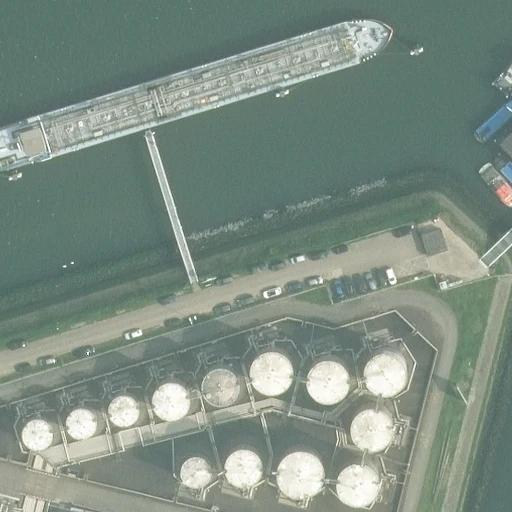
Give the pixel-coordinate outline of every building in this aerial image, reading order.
[(511,134),(499,148),(511,159),(511,134)] [(441,230),(421,236),(427,257),(447,251),(441,230)] [(292,363),(292,362),(290,355),(286,348),(280,343),(275,341),(271,340),(263,341),(260,343),(255,346),(253,348),(250,353),(248,358),(248,362),(249,370),(251,375),(253,377),(256,380),(261,383),(269,384),(272,384),(278,383),(285,379),(290,372),(291,367),(292,363)] [(405,363),(405,362),(404,355),(399,348),(393,343),(388,341),(385,340),(376,341),(373,343),(368,346),(366,349),(363,353),(362,358),(361,362),(362,370),(365,375),(367,377),(370,380),(374,383),(382,384),(388,384),(392,383),(398,379),(403,372),(404,368),(405,363)] [(347,369),(347,368),(346,360),(344,357),(341,353),(337,350),(334,348),(330,346),(326,346),(320,347),(316,348),(309,353),(305,360),(303,368),(303,372),(305,376),(308,383),(315,388),(319,389),(323,390),(331,389),(335,388),(340,384),(343,381),(345,377),(347,369)] [(237,380),(237,379),(235,371),(232,365),(226,361),(219,359),(215,359),(211,360),(205,364),(201,367),(199,371),(198,378),(198,383),(199,386),(203,392),(208,396),(213,398),(217,398),(224,397),(227,396),(231,393),(235,388),(236,384),(237,380)] [(188,394),(188,393),(186,386),(183,380),(178,376),(173,374),(170,374),(163,375),(160,376),(156,378),(152,385),(150,389),(150,393),(151,400),(154,405),(160,409),(167,411),(175,410),(178,409),(181,407),(186,401),(188,394)] [(141,403),(141,402),(141,399),(140,395),(136,390),(130,387),(123,386),(117,388),(113,391),(110,397),(109,403),(111,409),(113,414),(119,417),(124,418),(131,417),(137,414),(140,409),(141,403)] [(391,419),(391,418),(390,410),(388,406),(385,403),(382,399),(378,397),(370,396),(366,396),(361,397),(357,400),(353,403),(350,406),(348,411),(347,417),(348,422),(349,426),(353,432),(359,437),(363,439),(367,440),(371,440),(376,439),(380,437),(384,434),(387,431),(390,426),(391,419)] [(98,416),(98,415),(98,412),(96,408),(93,404),(88,400),(84,399),(81,399),(76,400),(70,404),(67,410),(66,416),(67,422),(70,426),(74,429),(80,431),(87,431),(92,427),(94,425),(97,422),(98,416)] [(54,427),(54,426),(52,420),(50,415),(45,412),(38,410),(35,410),(30,412),(26,415),(22,421),(21,426),(22,432),(25,437),(30,441),(37,442),(44,441),(48,438),(52,433),(54,427)] [(260,457),(260,456),(259,449),(255,443),(250,439),(242,437),(235,438),(229,442),(225,447),(223,454),(223,458),(224,462),(228,469),(233,473),(238,474),(241,475),(248,474),(252,472),(255,469),(259,464),(260,457)] [(324,464),(324,463),(323,455),(320,450),(318,446),(314,443),(311,441),(305,439),(302,438),(296,438),(291,440),(283,444),(279,449),(277,453),(275,458),(274,463),(275,467),(276,472),(281,479),(283,482),(289,486),(298,488),(303,488),(308,486),(313,484),(316,481),(319,478),(322,473),(324,468),(324,464)] [(220,465),(219,459),(215,454),(211,450),(205,448),(198,449),(194,452),(190,456),(187,463),(188,470),(191,475),(195,479),(198,480),(202,481),(208,480),(214,477),(218,472),(220,465)] [(377,474),(377,473),(376,465),(371,458),(365,453),(357,451),(353,451),(348,452),(343,454),(340,457),(335,464),(334,468),(333,473),(334,478),(335,482),(340,488),(343,491),(347,493),(355,495),(359,495),(364,493),(368,491),(371,488),(376,482),(377,474)]
